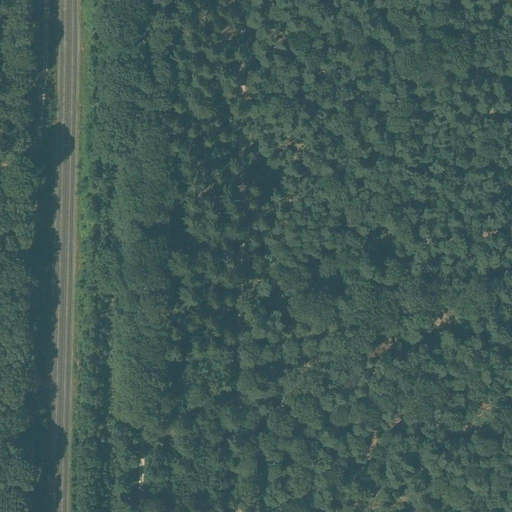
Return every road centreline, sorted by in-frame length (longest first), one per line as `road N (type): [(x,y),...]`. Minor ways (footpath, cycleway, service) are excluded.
road 1 (track): [(141,511),(143,0)]
road 2 (track): [(239,279),(511,317)]
road 3 (track): [(236,511),(239,279)]
